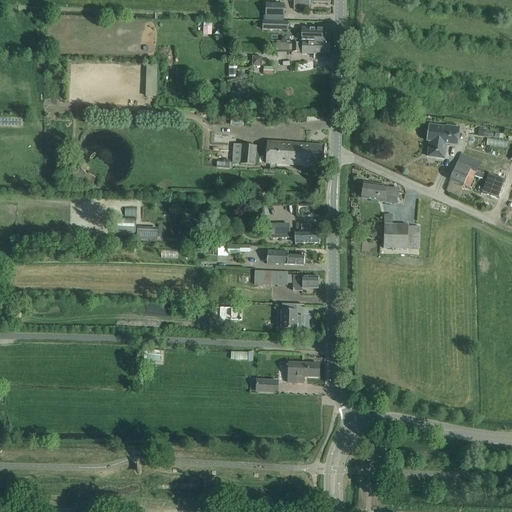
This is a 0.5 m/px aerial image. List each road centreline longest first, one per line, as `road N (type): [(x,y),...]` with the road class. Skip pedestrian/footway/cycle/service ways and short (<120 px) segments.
road 1 (tertiary): [(334,346),(339,0)]
road 2 (unclassified): [(334,346),(0,335)]
road 3 (tertiary): [(511,437),(401,420),(356,428)]
